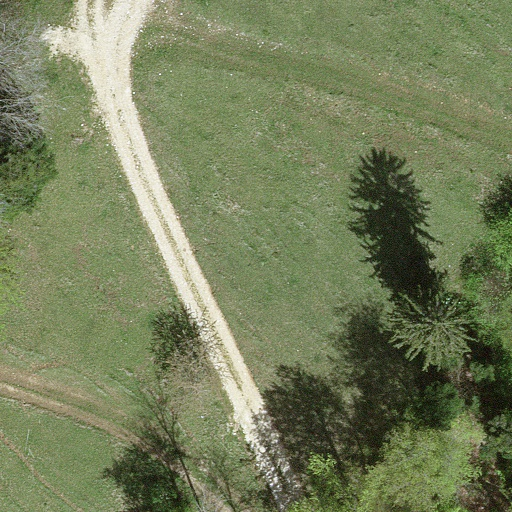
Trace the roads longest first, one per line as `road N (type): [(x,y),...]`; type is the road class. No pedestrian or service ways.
road 1 (track): [(286,511),(105,51)]
road 2 (track): [(120,21),(261,55),(511,134)]
road 3 (track): [(235,511),(141,437),(0,382)]
